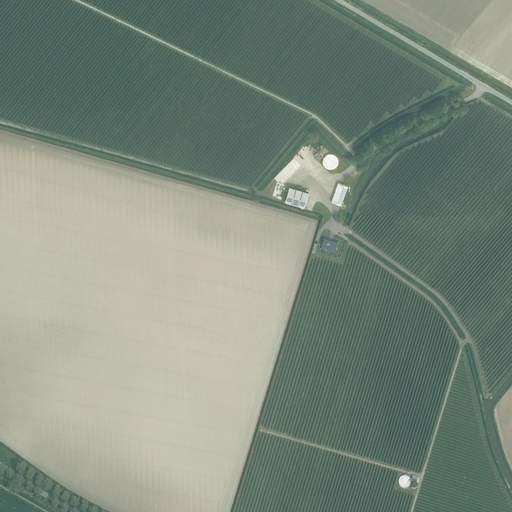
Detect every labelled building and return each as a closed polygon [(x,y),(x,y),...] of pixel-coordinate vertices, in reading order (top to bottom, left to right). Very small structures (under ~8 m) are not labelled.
[(323,164),(324,166),(326,168),(329,169),(331,170),(334,169),(336,168),(337,166),(338,163),(338,160),(337,157),(335,155),(332,154),(329,154),(327,155),(325,157),(323,159),(323,162),(323,164)] [(347,186),(338,182),(331,201),(341,204),(347,186)] [(285,201),(296,204),(304,207),(309,192),(289,186),(285,201)] [(337,249),(339,242),(325,238),(323,245),(337,249)] [(399,481),(398,483),(399,485),(401,487),(403,488),(405,488),(408,487),(409,486),(410,484),(410,482),(409,479),(408,478),(406,477),(404,477),(402,477),(400,479),(399,481)]
